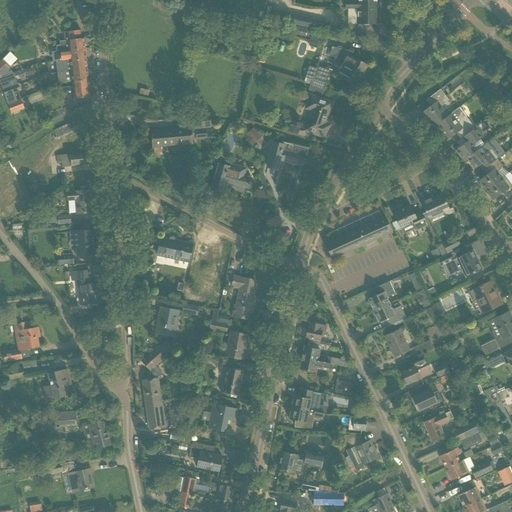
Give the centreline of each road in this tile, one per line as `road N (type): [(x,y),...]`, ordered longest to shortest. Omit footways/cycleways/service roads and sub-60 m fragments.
road 1 (residential): [(429,511),(327,292),(298,265)]
road 2 (residential): [(298,265),(245,511)]
road 3 (residential): [(118,390),(125,325),(113,181)]
road 4 (residential): [(298,265),(113,181)]
road 5 (unclassified): [(118,390),(102,379),(53,297),(0,234)]
road 6 (residential): [(113,181),(97,9)]
road 7 (residential): [(473,0),(378,106)]
road 8 (residential): [(313,224),(436,160)]
road 9 (residential): [(378,106),(313,224)]
road 10 (residential): [(140,511),(118,390)]
